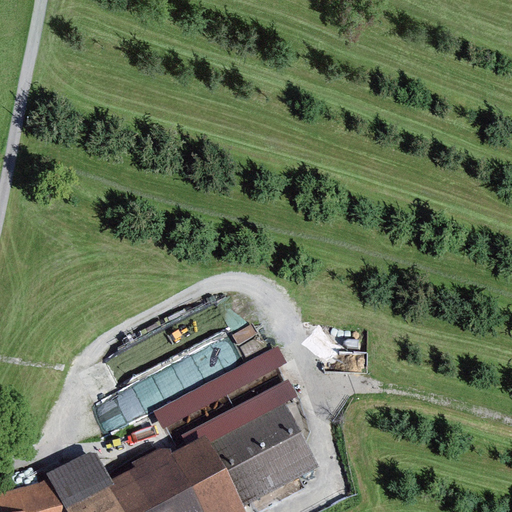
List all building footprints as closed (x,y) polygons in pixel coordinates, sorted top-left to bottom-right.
[(220,302),(103,360),(118,390),(96,401),(110,429),(189,390),(174,359),(234,329),(220,302)] [(246,366),(271,355),(258,328),(234,339),(246,366)] [(208,448),(243,511),(319,471),(285,407),(208,448)] [(242,511),(243,511),(208,448),(207,444),(173,462),(170,456),(159,455),(133,469),(133,476),(112,487),(115,493),(79,511),(242,511)] [(89,459),(47,482),(48,484),(63,511),(79,511),(115,493),(112,487),(97,459),(89,459)] [(0,511),(63,511),(48,484),(37,489),(0,499),(0,511)]
